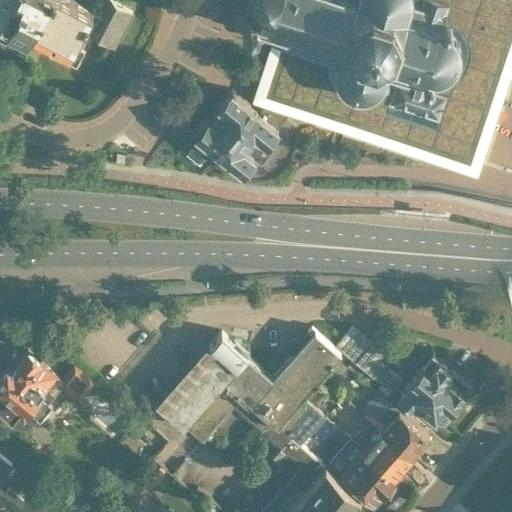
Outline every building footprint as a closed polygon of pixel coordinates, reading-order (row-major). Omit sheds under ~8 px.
[(0,0),(0,26),(26,40),(33,26),(73,47),(83,27),(91,31),(90,33),(114,45),(132,9),(114,0),(106,0),(105,0),(86,0),(84,6),(72,0),(0,0)] [(235,15),(235,17),(235,18),(235,19),(236,20),(237,21),(238,22),(239,23),(240,24),(240,25),(253,29),(252,31),(253,32),(253,33),(254,34),(254,35),(255,36),(256,37),(257,37),(258,38),(260,38),(261,38),(262,38),(263,37),(264,36),(265,35),(266,36),(267,33),(274,36),(273,39),(280,41),(282,38),(282,39),(279,48),(266,87),(264,92),(271,95),(295,103),(470,161),(511,33),(511,0),(248,0),(246,10),(245,9),(245,11),(243,10),(242,10),(241,10),(239,10),(238,11),(237,12),(236,13),(236,14),(235,15)] [(196,133),(195,134),(240,170),(253,155),(260,160),(272,146),(265,140),(283,118),(285,115),(295,103),(271,95),(259,109),(232,88),(229,92),(228,92),(226,93),(225,94),(224,95),(223,97),(222,98),(222,100),(222,101),(218,105),(219,106),(215,112),(210,117),(209,117),(208,118),(207,117),(204,118),(202,119),(200,120),(198,122),(197,124),(196,127),(195,129),(195,132),(196,133)] [(234,406),(260,429),(271,418),(276,423),(288,410),(298,418),(311,402),(301,394),(319,374),(336,356),(341,350),(342,349),(336,344),(312,323),(307,328),(311,331),(304,339),(300,336),(292,336),(288,348),(292,351),(272,373),(246,352),(246,351),(248,349),(249,340),(236,337),(233,340),(223,330),(158,402),(183,425),(185,423),(203,440),(234,406)] [(352,358),(368,337),(352,323),(336,344),(342,349),(341,350),(352,358)] [(385,350),(368,337),(352,358),(392,389),(401,377),(379,358),(385,350)] [(0,385),(1,387),(0,387),(0,411),(10,419),(16,425),(18,425),(20,426),(23,427),(25,426),(28,426),(32,424),(35,420),(38,417),(40,418),(52,404),(48,401),(54,394),(54,393),(61,384),(78,399),(82,395),(96,379),(75,362),(62,377),(55,371),(56,371),(41,359),(41,358),(29,348),(18,362),(16,361),(11,368),(8,365),(0,375),(0,385)] [(445,421),(446,420),(452,412),(452,407),(450,405),(468,383),(432,352),(397,395),(412,407),(416,403),(440,421),(445,421)] [(336,356),(319,374),(330,384),(347,365),(336,356)] [(369,399),(360,409),(361,410),(411,452),(416,446),(423,446),(428,441),(427,434),(428,432),(386,395),(376,405),(369,399)] [(342,511),(359,493),(340,476),(299,442),(287,431),(298,418),(288,410),(276,423),(271,418),(260,429),(280,447),(272,456),(279,461),(286,452),(302,466),(293,476),(274,500),(260,511),(342,511)] [(361,410),(343,430),(350,436),(394,473),(395,471),(402,471),(406,466),(406,458),(411,452),(361,410)] [(298,418),(287,431),(299,442),(311,428),(298,418)] [(394,473),(350,436),(329,459),(348,476),(371,495),(380,486),(382,488),(394,473)] [(21,447),(11,460),(24,471),(35,458),(21,447)] [(0,473),(11,460),(0,451),(0,473)] [(253,479),(269,464),(260,455),(244,470),(253,479)] [(154,458),(137,478),(148,487),(164,467),(154,458)] [(6,490),(2,495),(23,511),(33,511),(37,509),(8,487),(6,490)]
